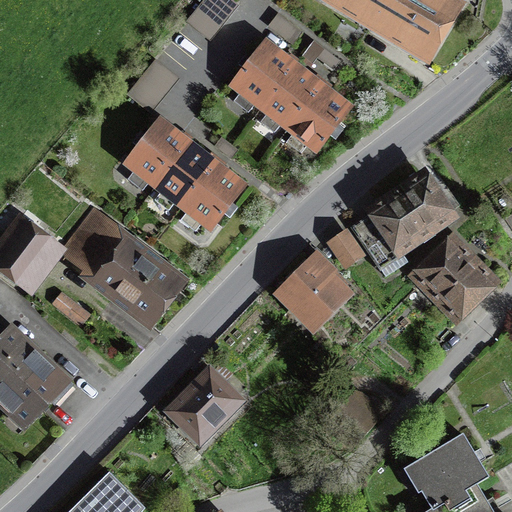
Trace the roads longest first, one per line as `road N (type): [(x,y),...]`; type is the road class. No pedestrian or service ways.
road 1 (tertiary): [(511,43),(322,205),(19,511)]
road 2 (residential): [(511,284),(358,462),(203,511)]
